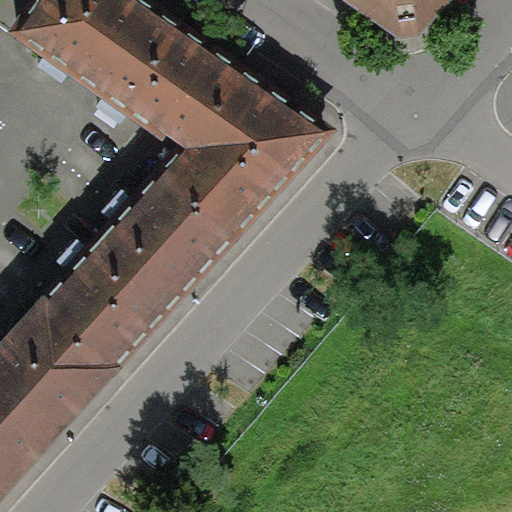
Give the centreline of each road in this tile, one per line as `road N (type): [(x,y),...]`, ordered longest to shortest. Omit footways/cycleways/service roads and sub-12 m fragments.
road 1 (residential): [(46,511),(422,110)]
road 2 (residential): [(422,110),(264,0)]
road 3 (residential): [(422,110),(511,14)]
